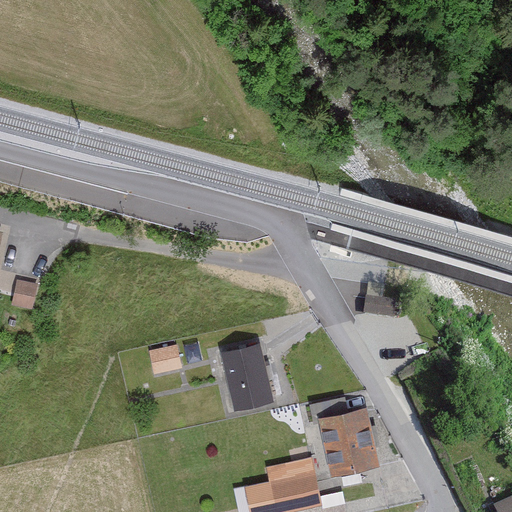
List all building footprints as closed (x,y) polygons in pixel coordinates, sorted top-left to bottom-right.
[(0,285),(10,232),(0,230),(0,285)] [(39,286),(21,283),(17,307),(34,310),(39,286)] [(372,288),(369,319),(398,322),(399,305),(387,303),(388,290),(372,288)] [(275,342),(228,348),(235,404),(282,398),(275,342)] [(183,367),(177,346),(151,353),(156,374),(183,367)] [(370,409),(321,421),(334,473),(383,461),(370,409)] [(287,511),(321,506),(315,473),(273,480),(274,485),(257,488),(260,507),(278,504),(279,511),(287,511)]
